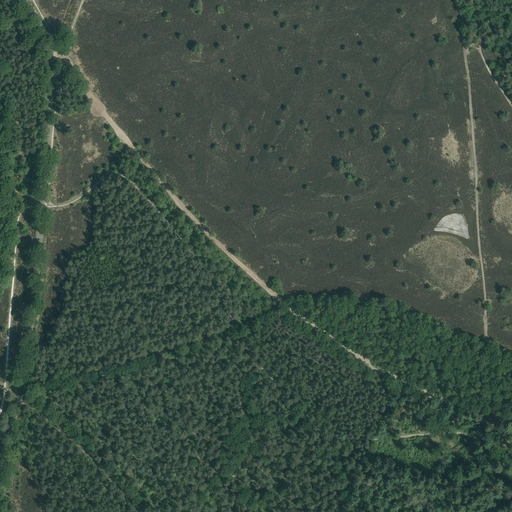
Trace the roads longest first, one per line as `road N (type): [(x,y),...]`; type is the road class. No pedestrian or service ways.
road 1 (unclassified): [(0,503),(33,304),(51,89),(49,48),(26,0)]
road 2 (track): [(494,415),(375,366),(294,310),(190,217),(117,126)]
road 3 (track): [(454,0),(494,415)]
road 4 (track): [(141,511),(18,391)]
road 5 (track): [(136,361),(283,301)]
road 6 (track): [(136,361),(153,392),(234,478)]
